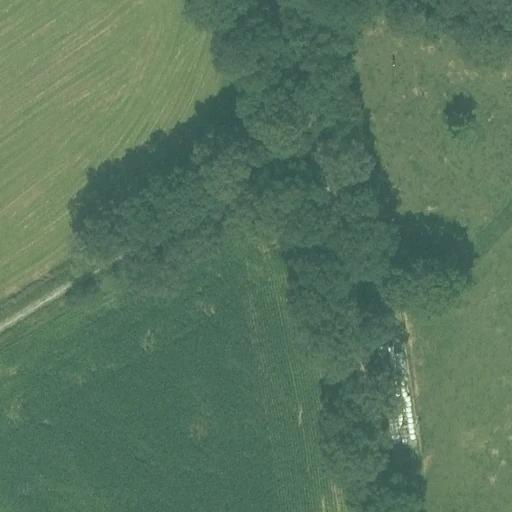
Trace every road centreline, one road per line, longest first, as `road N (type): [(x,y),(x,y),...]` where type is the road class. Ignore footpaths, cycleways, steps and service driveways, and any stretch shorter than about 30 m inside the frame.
road 1 (track): [(382,511),(319,139)]
road 2 (track): [(319,139),(0,328)]
road 3 (track): [(319,139),(262,0)]
